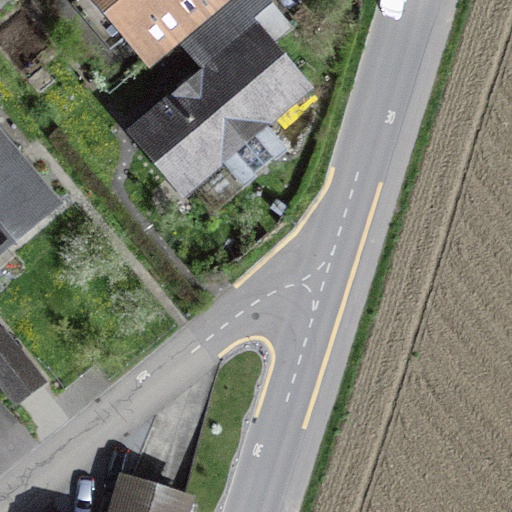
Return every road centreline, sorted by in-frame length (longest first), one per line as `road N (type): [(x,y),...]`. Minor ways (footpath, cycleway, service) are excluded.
road 1 (residential): [(0,504),(255,298),(310,288)]
road 2 (tertiary): [(310,288),(408,0)]
road 3 (tertiary): [(244,511),(310,288)]
